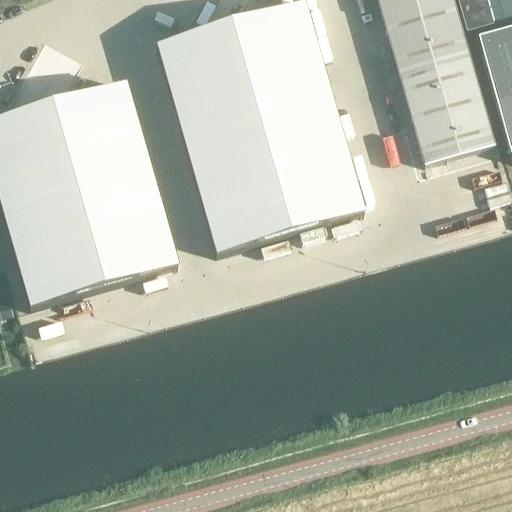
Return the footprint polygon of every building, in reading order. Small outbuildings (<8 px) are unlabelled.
[(372,0),(422,173),(494,152),(450,0),(372,0)] [(454,0),(465,36),(493,29),(484,0),(454,0)] [(363,220),(303,11),(235,30),(205,39),(177,47),(155,53),(215,262),(363,220)] [(511,32),(477,43),(511,168),(511,32)] [(176,273),(125,91),(57,110),(27,119),(0,126),(0,215),(29,316),(176,273)]
